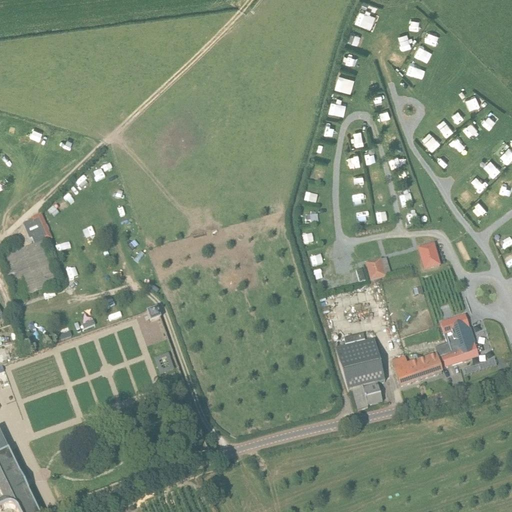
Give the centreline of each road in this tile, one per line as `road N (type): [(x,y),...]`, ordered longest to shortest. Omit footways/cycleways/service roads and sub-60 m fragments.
road 1 (tertiary): [(81,511),(234,450),(511,378)]
road 2 (track): [(350,421),(291,217),(357,0)]
road 3 (track): [(102,142),(251,0)]
